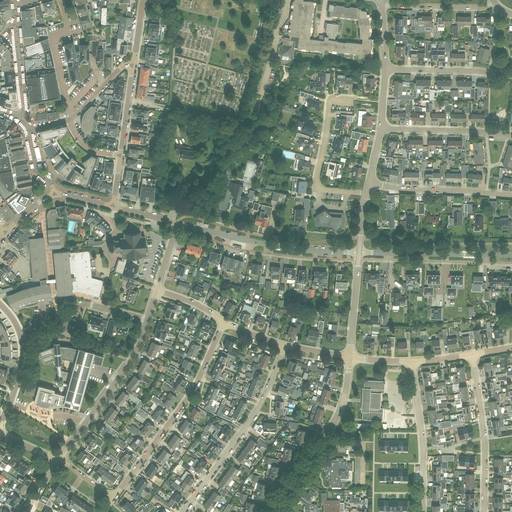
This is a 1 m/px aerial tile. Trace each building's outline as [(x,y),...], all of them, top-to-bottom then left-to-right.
[(0,0),(0,10),(11,10),(11,9),(10,0),(0,0)] [(87,0),(83,0),(84,4),(88,15),(91,27),(95,26),(93,20),(91,14),(95,13),(94,10),(92,3),(91,3),(89,4),(90,8),(88,9),(86,4),(88,3),(87,0)] [(332,24),(326,23),(325,30),(326,30),(326,32),(327,32),(326,37),(320,36),(320,38),(320,39),(320,40),(312,39),(310,39),(310,37),(310,33),(311,31),(314,2),(312,2),(309,1),(303,1),(302,0),(294,0),(294,1),(293,0),(292,8),(294,8),(293,11),(292,10),(289,36),(289,38),(283,37),(282,46),(281,55),(282,55),(293,56),(294,49),(294,48),(297,48),(297,49),(323,52),(323,50),(323,49),(327,49),(327,51),(353,54),(355,54),(359,55),(359,57),(364,58),(363,60),(368,61),(369,58),(370,58),(373,39),(372,39),(369,39),(369,36),(370,36),(370,34),(369,27),(369,20),(369,17),(366,17),(366,14),(366,11),(360,10),(361,8),(333,5),(329,4),(328,10),(329,11),(328,17),(331,18),(332,18),(332,16),(334,16),(344,17),(344,18),(347,18),(358,19),(358,20),(358,23),(358,27),(359,27),(360,35),(359,35),(359,38),(362,39),(362,40),(362,42),(362,43),(362,44),(349,42),(346,41),(346,43),(337,42),(338,40),(335,40),(335,36),(337,36),(337,30),(338,30),(339,26),(338,26),(338,24),(336,24),(336,23),(332,23),(332,24)] [(84,4),(77,6),(75,6),(77,12),(79,12),(80,17),(88,15),(84,4)] [(43,19),(40,5),(39,5),(20,11),(22,27),(35,25),(35,20),(39,19),(39,26),(45,25),(44,19),(43,19)] [(0,16),(6,22),(9,19),(11,19),(11,10),(0,10),(0,16)] [(82,29),(91,27),(88,15),(80,17),(79,18),(82,29)] [(130,40),(133,18),(121,16),(118,38),(124,39),(130,40)] [(162,25),(168,25),(162,16),(161,16),(160,21),(156,21),(156,23),(155,24),(150,23),(150,25),(149,25),(148,30),(158,31),(161,32),(162,28),(162,25)] [(445,24),(445,16),(438,16),(438,25),(435,25),(435,32),(438,33),(438,27),(445,27),(445,24)] [(394,22),(396,22),(396,25),(403,25),(406,25),(407,25),(407,17),(397,17),(397,19),(396,19),(394,19),(394,22)] [(491,25),(491,17),(484,17),(484,28),(490,28),(490,34),(494,34),(494,26),(491,26),(491,25)] [(37,36),(39,36),(46,35),(47,35),(46,27),(45,26),(22,28),(23,37),(37,36)] [(161,36),(161,32),(158,31),(148,30),(148,34),(148,36),(153,37),(154,38),(153,41),(160,42),(161,36)] [(39,41),(39,36),(37,36),(23,37),(24,46),(39,41)] [(27,57),(37,56),(36,55),(50,49),(48,38),(39,41),(24,46),(24,48),(25,56),(26,56),(27,57)] [(126,55),(127,46),(122,45),(122,43),(123,44),(124,39),(118,38),(117,42),(117,44),(117,46),(117,47),(116,50),(120,51),(119,54),(126,55)] [(0,71),(1,71),(14,70),(13,56),(12,50),(2,40),(0,42),(0,71)] [(408,40),(403,40),(402,46),(397,46),(397,53),(395,53),(395,56),(397,56),(405,56),(405,46),(407,46),(408,40)] [(425,51),(428,52),(428,44),(428,41),(425,41),(425,44),(425,49),(418,48),(418,50),(418,60),(425,60),(425,53),(425,51)] [(75,51),(73,43),(64,44),(68,61),(72,60),(72,63),(72,66),(69,66),(73,83),(81,81),(78,65),(80,65),(80,62),(88,62),(88,45),(79,45),(79,51),(75,51)] [(102,61),(103,49),(98,49),(99,44),(93,43),(93,55),(96,55),(96,60),(98,61),(99,61),(101,61),(102,61)] [(418,50),(413,50),(412,48),(411,48),(411,43),(408,43),(408,51),(411,51),(411,52),(411,60),(418,60),(418,50)] [(145,49),(144,53),(155,55),(158,55),(159,51),(160,45),(153,44),(152,47),(151,48),(146,47),(146,49),(145,49)] [(468,52),(469,45),(465,45),(465,50),(458,50),(458,53),(459,53),(458,61),(465,61),(465,52),(468,52)] [(488,56),(490,50),(481,47),(479,53),(488,56)] [(35,68),(54,67),(50,49),(36,55),(37,56),(27,57),(27,59),(25,59),(26,71),(35,68)] [(158,66),(158,62),(155,62),(155,59),(155,58),(155,55),(144,53),(144,58),(145,58),(145,60),(150,61),(150,62),(150,64),(158,66)] [(486,63),(488,56),(479,53),(477,60),(486,63)] [(157,71),(157,68),(156,68),(151,66),(149,66),(149,68),(141,67),(141,69),(140,70),(140,72),(140,73),(148,74),(151,74),(152,70),(157,71)] [(55,71),(54,69),(46,70),(38,71),(38,74),(30,75),(26,75),(28,98),(29,98),(29,104),(61,98),(60,94),(59,90),(58,84),(57,81),(57,80),(56,75),(55,71)] [(0,85),(1,85),(1,87),(2,86),(5,86),(5,85),(16,84),(15,77),(15,72),(14,72),(14,70),(1,71),(0,71),(0,85)] [(329,82),(330,73),(318,72),(317,82),(312,82),(312,90),(324,91),(325,81),(329,82)] [(344,87),(345,76),(345,74),(337,73),(335,86),(344,87)] [(374,89),(374,78),(370,78),(370,75),(363,74),(363,78),(367,78),(366,88),(374,89)] [(351,90),(353,77),(345,76),(344,87),(343,89),(351,90)] [(431,84),(431,80),(427,80),(427,79),(424,78),(424,92),(430,93),(430,100),(434,100),(434,96),(434,90),(430,90),(430,88),(430,84),(431,84)] [(114,93),(122,94),(122,92),(123,92),(123,89),(124,81),(123,81),(123,80),(123,79),(122,79),(121,79),(120,79),(120,80),(120,81),(118,80),(118,84),(115,83),(114,82),(110,86),(112,87),(115,87),(114,90),(109,90),(107,92),(114,93)] [(440,88),(444,89),(444,79),(442,79),(442,80),(437,80),(437,85),(435,85),(435,90),(438,90),(438,92),(440,92),(440,88)] [(470,97),(475,97),(475,91),(475,88),(471,88),(471,85),(472,85),(472,81),(468,81),(468,79),(465,79),(465,93),(469,93),(469,94),(470,94),(470,97)] [(403,86),(403,82),(399,82),(400,81),(395,80),(394,85),(393,85),(393,88),(407,89),(413,89),(413,83),(409,83),(409,86),(407,86),(403,86)] [(488,89),(488,85),(485,85),(485,82),(478,82),(478,89),(481,89),(481,95),(485,95),(485,89),(488,89)] [(0,96),(0,97),(0,104),(7,107),(16,109),(19,107),(18,107),(18,102),(17,102),(16,93),(16,91),(16,85),(5,86),(2,86),(3,92),(8,91),(8,92),(9,92),(10,99),(9,99),(0,96)] [(137,95),(137,97),(145,98),(150,99),(150,101),(154,101),(155,96),(150,96),(147,96),(147,93),(146,92),(138,91),(138,92),(137,92),(137,94),(137,95)] [(306,93),(301,91),(300,94),(304,95),(305,95),(304,101),(308,102),(307,106),(317,109),(319,102),(312,99),(314,95),(306,93)] [(112,99),(109,99),(108,108),(110,108),(120,109),(120,110),(121,110),(121,106),(121,104),(118,103),(118,100),(113,99),(112,99)] [(410,104),(409,112),(409,117),(412,117),(412,120),(419,120),(419,107),(419,106),(415,106),(415,112),(413,112),(413,113),(412,113),(413,104),(412,104),(413,100),(409,100),(409,104),(410,104)] [(38,106),(38,104),(29,105),(30,112),(39,111),(39,112),(44,111),(44,110),(45,110),(44,105),(38,106)] [(95,106),(93,104),(85,113),(83,116),(81,122),(82,126),(84,131),(88,136),(92,129),(95,106)] [(147,122),(147,120),(148,111),(135,110),(135,112),(134,113),(134,115),(134,116),(142,117),(141,121),(147,122)] [(45,113),(44,111),(39,112),(39,113),(37,114),(36,112),(30,113),(32,123),(54,120),(59,118),(58,112),(46,114),(46,112),(45,113)] [(371,121),(372,116),(366,116),(366,111),(359,111),(358,116),(362,116),(361,126),(370,127),(370,121),(371,121)] [(106,122),(110,122),(115,123),(115,120),(119,120),(119,118),(120,119),(120,115),(119,115),(110,113),(107,113),(106,122)] [(352,122),(353,115),(344,115),(343,118),(338,118),(337,127),(344,128),(345,121),(352,122)] [(299,125),(304,126),(303,128),(302,132),(310,135),(311,131),(314,123),(309,122),(310,120),(299,116),(298,122),(297,124),(299,125)] [(3,119),(3,118),(0,117),(0,133),(2,129),(5,130),(7,124),(9,125),(11,122),(8,121),(9,120),(4,118),(4,119),(3,119)] [(132,128),(132,129),(140,130),(144,130),(145,126),(147,127),(147,122),(141,121),(141,123),(133,122),(133,125),(132,125),(132,127),(132,128)] [(99,129),(117,132),(117,130),(118,130),(118,127),(117,127),(117,126),(116,126),(116,123),(115,123),(110,122),(110,125),(109,125),(109,127),(106,127),(106,126),(100,125),(99,129)] [(16,130),(15,128),(17,127),(14,124),(9,129),(7,132),(7,134),(7,136),(5,136),(4,134),(0,135),(0,155),(9,154),(10,161),(10,162),(26,158),(21,133),(19,134),(19,132),(20,132),(19,130),(18,129),(16,130)] [(60,171),(60,172),(65,166),(68,169),(63,175),(64,175),(64,176),(73,182),(73,181),(74,180),(79,182),(79,183),(87,186),(95,164),(97,158),(96,157),(92,155),(91,155),(87,153),(84,151),(81,148),(78,145),(75,142),(73,139),(71,136),(69,132),(68,129),(67,126),(66,124),(40,131),(37,132),(38,136),(40,141),(43,146),(44,149),(46,153),(50,158),(54,163),(52,164),(59,172),(60,171)] [(162,138),(162,134),(163,130),(156,128),(155,133),(155,137),(162,138)] [(365,151),(368,141),(368,140),(363,139),(364,134),(352,131),(350,137),(359,140),(356,153),(360,154),(361,150),(365,151)] [(312,148),(314,144),(313,143),(313,142),(305,139),(306,135),(296,132),(294,138),(299,140),(298,143),(305,145),(303,150),(310,152),(312,148)] [(131,142),(130,142),(145,144),(146,135),(139,134),(139,136),(131,135),(131,139),(130,139),(130,141),(131,142)] [(343,142),(345,142),(349,143),(350,138),(346,137),(339,135),(338,140),(335,139),(333,150),(337,151),(336,154),(340,155),(341,152),(340,152),(343,142)] [(115,146),(115,145),(116,144),(116,142),(116,140),(101,138),(100,142),(107,142),(106,145),(106,147),(110,147),(110,146),(115,146)] [(401,145),(401,142),(396,141),(389,140),(388,147),(395,148),(397,149),(398,144),(401,145)] [(416,147),(416,140),(409,140),(409,142),(406,142),(406,149),(406,159),(409,159),(410,151),(412,151),(412,147),(416,147)] [(436,148),(436,140),(429,140),(429,147),(429,150),(426,150),(426,157),(429,157),(429,151),(432,151),(432,147),(436,148)] [(455,152),(455,148),(456,140),(449,140),(448,151),(445,151),(445,160),(445,161),(452,161),(452,157),(449,156),(449,152),(455,152)] [(191,159),(193,151),(189,150),(189,147),(176,145),(175,151),(181,152),(180,157),(191,159)] [(394,155),(395,148),(388,147),(387,153),(394,155)] [(308,171),(310,162),(304,160),(305,156),(296,153),(295,159),(300,160),(298,168),(301,169),(308,171)] [(0,163),(10,161),(9,154),(0,155),(0,163)] [(391,169),(393,158),(386,156),(385,160),(390,160),(390,162),(388,162),(387,169),(384,168),(383,175),(390,177),(391,169)] [(133,160),(128,159),(128,162),(127,162),(127,165),(127,166),(136,167),(136,163),(141,164),(142,159),(133,158),(133,160)] [(511,167),(511,166),(511,159),(505,158),(503,164),(507,165),(506,168),(511,169),(511,167)] [(113,169),(114,163),(108,162),(108,160),(105,159),(104,167),(113,169)] [(261,172),(263,165),(264,161),(259,160),(258,162),(258,163),(259,164),(255,175),(260,177),(261,172)] [(327,172),(327,173),(327,174),(337,177),(340,166),(343,167),(344,162),(335,160),(334,163),(330,162),(328,170),(327,171),(327,172)] [(0,171),(8,169),(9,168),(8,164),(10,162),(10,161),(0,163),(0,171)] [(13,172),(28,169),(27,161),(13,164),(12,166),(13,171),(13,172)] [(359,180),(362,168),(358,167),(358,163),(351,162),(350,166),(354,167),(351,178),(359,180)] [(402,170),(402,163),(399,163),(399,168),(395,167),(395,170),(391,169),(390,177),(390,178),(394,179),(394,177),(397,178),(397,174),(398,170),(402,170)] [(14,180),(30,177),(28,169),(13,172),(14,180)] [(129,197),(132,179),(133,171),(126,170),(124,186),(122,186),(120,194),(122,196),(129,197)] [(14,180),(13,172),(13,171),(0,173),(0,179),(1,181),(6,189),(7,190),(8,191),(9,191),(15,192),(32,196),(33,193),(30,177),(14,180)] [(104,176),(104,173),(96,172),(95,175),(91,187),(97,189),(100,181),(101,181),(103,177),(102,177),(103,176),(104,176)] [(482,182),(483,175),(475,174),(475,182),(482,182)] [(289,180),(296,181),(295,193),(304,194),(306,177),(290,176),(289,180)] [(511,178),(511,176),(508,176),(508,178),(504,177),(503,184),(510,185),(511,178)] [(146,200),(148,178),(142,177),(140,200),(146,200)] [(105,192),(108,179),(106,178),(104,183),(101,182),(99,189),(100,190),(105,192)] [(153,201),(155,179),(148,178),(146,200),(153,201)] [(136,199),(136,198),(138,188),(133,187),(135,179),(132,179),(129,197),(136,199)] [(4,201),(10,197),(15,192),(9,191),(8,191),(7,190),(6,189),(1,181),(0,180),(0,195),(0,196),(4,201)] [(248,196),(241,194),(243,186),(231,183),(229,190),(232,191),(231,194),(236,196),(233,206),(246,209),(249,199),(253,200),(255,191),(250,190),(248,196)] [(277,201),(280,193),(273,191),(271,200),(277,201)] [(26,207),(32,196),(15,192),(10,197),(26,207)] [(6,222),(8,222),(15,216),(15,215),(4,201),(0,196),(0,195),(0,213),(3,217),(6,222)] [(18,214),(24,208),(26,207),(10,197),(4,201),(15,215),(17,213),(18,214)] [(303,219),(303,215),(304,212),(308,212),(309,199),(299,198),(299,201),(304,202),(303,209),(300,209),(300,210),(295,209),(294,220),(299,220),(300,219),(303,219)] [(395,225),(394,225),(394,209),(396,209),(396,202),(392,202),(386,202),(386,209),(386,220),(388,221),(389,221),(389,228),(394,228),(395,228),(395,225)] [(262,226),(267,206),(262,205),(259,216),(256,215),(254,223),(260,225),(262,226)] [(67,214),(68,211),(66,211),(65,206),(61,207),(61,206),(60,206),(59,206),(58,206),(57,206),(57,207),(56,207),(57,209),(53,210),(55,217),(58,216),(62,215),(63,217),(65,218),(67,218),(67,216),(67,214)] [(81,219),(84,209),(69,206),(68,211),(67,214),(67,216),(81,219)] [(267,227),(270,216),(272,207),(267,206),(262,226),(265,226),(267,227)] [(349,209),(322,207),(320,226),(347,229),(349,209)] [(462,212),(462,207),(453,207),(453,212),(454,212),(454,224),(462,224),(462,212)] [(64,247),(67,229),(58,228),(57,225),(56,222),(56,221),(53,210),(53,209),(50,210),(49,210),(48,211),(47,212),(47,213),(46,215),(47,217),(48,230),(50,229),(51,248),(64,247)] [(90,222),(96,214),(88,212),(86,221),(90,222)] [(477,213),(477,216),(475,216),(475,227),(474,227),(474,230),(475,231),(480,231),(480,229),(483,229),(483,216),(483,213),(477,213)] [(95,227),(95,226),(102,219),(96,214),(90,222),(90,226),(95,227)] [(407,215),(407,222),(401,222),(401,228),(407,228),(415,228),(415,225),(418,225),(418,218),(415,218),(415,215),(407,215)] [(439,224),(439,216),(426,216),(426,224),(439,224)] [(495,229),(508,229),(511,229),(511,222),(508,222),(508,218),(502,218),(502,219),(495,219),(495,221),(495,229)] [(103,227),(102,225),(105,222),(102,219),(95,226),(95,227),(96,226),(100,230),(103,227)] [(104,234),(110,227),(105,222),(102,225),(103,227),(100,230),(104,234)] [(21,230),(19,229),(9,242),(20,250),(21,248),(22,249),(29,240),(29,239),(32,238),(32,233),(27,230),(21,230)] [(146,257),(146,253),(145,235),(144,235),(144,237),(141,237),(141,236),(140,236),(140,233),(141,233),(141,232),(136,233),(136,232),(128,232),(128,233),(123,234),(123,235),(124,234),(125,238),(124,238),(121,239),(120,238),(120,240),(114,241),(114,240),(113,240),(114,244),(108,244),(108,251),(112,250),(112,252),(114,252),(115,254),(121,253),(121,255),(122,255),(122,258),(122,259),(130,258),(131,258),(142,257),(146,257)] [(46,265),(45,258),(44,248),(43,237),(34,238),(32,238),(29,239),(29,240),(22,249),(21,250),(22,251),(19,254),(23,256),(25,253),(32,259),(33,266),(34,273),(34,278),(33,278),(33,280),(40,280),(46,279),(47,279),(47,272),(46,265)] [(199,257),(200,251),(201,250),(199,249),(200,248),(187,244),(185,251),(190,253),(190,254),(199,257)] [(70,253),(70,251),(54,252),(57,295),(72,293),(72,292),(79,292),(100,297),(101,292),(100,292),(103,280),(99,278),(98,280),(91,278),(89,251),(70,253)] [(220,255),(215,253),(215,252),(215,251),(214,251),(213,251),(212,252),(211,252),(208,261),(212,262),(211,266),(214,267),(215,263),(217,264),(220,255)] [(10,271),(13,267),(12,266),(18,259),(9,252),(5,257),(6,257),(3,260),(9,266),(7,268),(10,271)] [(240,281),(242,274),(240,273),(243,262),(224,256),(220,268),(224,269),(222,276),(223,276),(223,279),(228,280),(227,281),(236,284),(237,280),(240,281)] [(131,261),(130,258),(122,259),(122,261),(118,260),(115,271),(122,274),(121,275),(132,278),(136,265),(136,263),(136,261),(135,261),(134,260),(131,261)] [(205,268),(208,260),(202,258),(199,266),(205,268)] [(180,279),(185,279),(186,279),(187,276),(184,275),(185,272),(183,271),(183,269),(185,270),(187,266),(184,265),(176,262),(175,266),(178,267),(176,274),(181,275),(179,278),(180,279)] [(260,274),(262,264),(250,263),(249,269),(251,269),(251,273),(260,274)] [(10,271),(7,268),(5,271),(1,268),(0,266),(0,275),(1,276),(4,279),(7,275),(9,277),(12,280),(15,276),(10,271)] [(279,275),(280,267),(271,266),(271,267),(270,267),(270,269),(271,270),(270,273),(271,273),(270,278),(278,280),(279,275)] [(293,277),(294,269),(285,268),(284,275),(286,276),(285,279),(293,280),(293,277)] [(304,269),(303,270),(299,270),(298,279),(302,279),(305,279),(306,278),(306,271),(305,270),(304,269)] [(320,285),(321,272),(315,271),(313,284),(312,284),(312,287),(314,288),(314,284),(320,284),(320,285)] [(380,278),(380,274),(367,273),(367,282),(371,282),(371,284),(375,284),(376,282),(379,282),(379,293),(382,293),(385,278),(380,278)] [(340,282),(341,274),(336,274),(335,281),(335,288),(338,288),(338,291),(343,292),(344,289),(347,289),(347,282),(340,282)] [(407,280),(407,283),(404,283),(404,288),(408,289),(409,289),(409,286),(413,286),(413,283),(413,274),(411,274),(410,274),(407,274),(407,277),(406,277),(406,280),(407,280)] [(440,283),(440,276),(440,275),(436,275),(432,275),(429,275),(428,275),(428,283),(429,283),(428,288),(425,287),(424,287),(424,288),(424,294),(424,295),(425,295),(425,294),(433,295),(433,294),(433,288),(433,283),(440,283)] [(463,276),(459,276),(459,275),(456,275),(456,276),(452,276),(452,275),(451,275),(451,276),(451,283),(451,284),(452,284),(452,288),(448,288),(447,288),(447,289),(447,295),(448,295),(456,295),(456,289),(457,289),(457,288),(456,288),(456,284),(463,284),(463,283),(463,276)] [(482,288),(485,288),(486,288),(486,282),(485,282),(482,282),(482,276),(473,276),(473,284),(477,284),(477,286),(481,286),(481,284),(482,284),(482,288)] [(185,279),(180,279),(179,281),(178,283),(177,286),(177,287),(183,289),(182,290),(186,292),(188,286),(189,285),(186,284),(186,283),(184,283),(185,279)] [(133,302),(136,292),(133,291),(135,284),(128,282),(126,289),(129,290),(127,296),(126,296),(124,299),(133,302)] [(47,284),(46,284),(46,286),(42,286),(35,288),(28,289),(21,292),(14,294),(10,296),(9,294),(6,296),(13,309),(19,306),(24,304),(25,304),(31,302),(33,301),(38,300),(43,299),(46,299),(51,298),(50,284),(47,284)] [(202,286),(198,285),(197,287),(195,286),(192,293),(200,296),(203,289),(207,291),(208,287),(202,285),(202,286)] [(219,304),(223,297),(215,293),(216,291),(211,288),(210,290),(209,292),(214,295),(212,300),(219,304)] [(405,304),(405,298),(400,298),(400,296),(401,293),(398,293),(399,292),(396,291),(395,292),(393,292),(393,297),(392,296),(392,300),(393,300),(392,304),(400,305),(400,304),(405,304)] [(231,314),(236,305),(230,302),(233,298),(227,296),(223,303),(226,305),(224,310),(231,314)] [(255,311),(258,302),(254,301),(252,305),(253,305),(252,309),(249,308),(248,311),(244,309),(243,312),(242,314),(240,313),(238,318),(241,319),(240,319),(247,322),(249,317),(253,318),(255,311)] [(255,311),(253,318),(253,319),(256,320),(254,324),(262,327),(265,318),(260,317),(262,313),(263,313),(265,307),(258,304),(259,302),(258,302),(255,311)] [(178,314),(181,306),(175,304),(173,309),(167,307),(165,316),(172,318),(173,313),(178,314)] [(442,309),(432,309),(431,319),(441,319),(442,309)] [(276,331),(279,322),(275,321),(277,317),(274,316),(275,312),(272,311),(270,317),(273,318),(269,328),(276,331)] [(193,327),(194,324),(197,316),(191,314),(186,324),(193,327)] [(100,324),(102,319),(102,318),(96,317),(96,316),(92,315),(91,315),(91,316),(90,316),(89,320),(90,320),(89,323),(93,324),(100,326),(99,331),(103,332),(105,326),(100,324)] [(111,340),(113,330),(117,331),(117,332),(118,332),(118,333),(121,334),(121,333),(126,334),(128,327),(119,325),(114,324),(115,322),(110,320),(106,338),(111,340)] [(317,339),(318,332),(322,333),(323,325),(324,321),(319,320),(317,331),(309,330),(308,338),(317,339)] [(163,332),(169,334),(170,331),(168,330),(169,326),(167,326),(168,323),(163,322),(162,325),(158,323),(156,330),(163,332)] [(208,333),(211,325),(204,322),(202,326),(201,325),(198,331),(203,333),(204,331),(208,333)] [(299,332),(301,324),(295,322),(294,327),(290,326),(287,335),(294,337),(296,331),(299,332)] [(337,334),(338,325),(332,324),(331,330),(327,329),(326,333),(328,334),(328,341),(335,342),(336,334),(337,334)] [(496,337),(499,337),(499,338),(503,337),(503,336),(502,327),(494,328),(494,327),(491,327),(491,332),(495,332),(496,337)] [(473,331),(474,339),(480,338),(481,339),(481,343),(488,342),(487,338),(487,333),(491,332),(490,328),(483,329),(484,333),(480,333),(479,330),(473,331)] [(167,336),(169,336),(171,337),(172,335),(169,334),(163,332),(156,330),(154,336),(161,338),(160,341),(166,344),(167,341),(165,340),(167,336)] [(379,332),(372,331),(372,339),(371,339),(367,339),(366,347),(367,347),(367,348),(370,349),(370,347),(374,348),(375,340),(379,340),(379,332)] [(420,341),(416,342),(417,351),(424,351),(423,342),(427,341),(427,334),(427,331),(420,331),(421,335),(420,335),(420,341)] [(473,331),(468,332),(462,333),(463,336),(462,336),(464,346),(470,345),(470,340),(474,339),(473,331)] [(439,340),(443,339),(443,333),(439,334),(436,334),(436,340),(433,340),(434,350),(441,349),(439,340)] [(447,339),(446,333),(443,333),(443,339),(444,346),(448,345),(448,348),(458,347),(457,338),(447,339)] [(395,347),(395,337),(387,337),(387,343),(382,343),(382,351),(390,351),(391,347),(395,347)] [(227,339),(224,347),(229,349),(228,352),(234,354),(233,356),(243,360),(245,354),(231,348),(234,342),(227,339)] [(189,341),(187,347),(189,348),(197,351),(198,349),(199,350),(200,346),(199,346),(189,341)] [(162,350),(163,347),(162,346),(160,345),(159,345),(152,342),(149,348),(157,351),(160,352),(161,349),(162,350)] [(399,351),(407,351),(407,342),(398,342),(399,351)] [(94,354),(95,353),(77,348),(77,349),(72,348),(70,347),(69,347),(67,346),(66,346),(64,346),(63,346),(59,346),(59,347),(55,347),(54,347),(50,347),(46,348),(43,350),(40,351),(37,353),(44,363),(45,363),(47,362),(48,361),(50,361),(51,360),(53,360),(54,363),(57,363),(59,394),(53,392),(54,390),(38,386),(37,389),(26,385),(23,394),(35,397),(34,401),(50,405),(51,402),(70,407),(79,410),(92,362),(101,365),(103,356),(94,354)] [(194,357),(197,351),(189,348),(187,347),(184,352),(194,357)] [(154,357),(157,351),(149,348),(147,354),(154,357)] [(10,359),(10,352),(0,351),(0,361),(4,362),(4,358),(10,359)] [(253,356),(268,362),(270,356),(270,354),(264,352),(263,353),(262,355),(259,354),(258,355),(254,354),(253,356)] [(236,357),(228,354),(226,357),(221,354),(218,360),(224,363),(225,363),(228,364),(231,366),(232,363),(229,362),(230,359),(234,360),(236,357)] [(265,368),(268,362),(253,356),(253,359),(256,360),(260,362),(258,365),(265,368)] [(147,368),(150,363),(144,359),(141,365),(147,368)] [(190,368),(192,363),(184,359),(182,365),(190,368)] [(222,368),(224,363),(218,360),(216,365),(222,368)] [(296,363),(290,360),(288,365),(288,364),(287,367),(287,368),(298,373),(300,369),(306,371),(308,366),(297,361),(296,363)] [(0,374),(7,377),(8,374),(7,374),(8,371),(2,369),(3,366),(0,364),(0,374)] [(315,372),(317,366),(311,364),(309,370),(315,372)] [(147,368),(141,365),(137,371),(144,374),(145,371),(151,374),(152,371),(147,368)] [(187,374),(190,368),(182,365),(180,370),(187,374)] [(220,374),(222,368),(216,365),(213,371),(220,374)] [(493,375),(495,375),(495,371),(497,371),(496,368),(497,368),(485,369),(486,376),(493,375)] [(335,378),(337,371),(330,369),(329,372),(324,370),(323,374),(327,376),(335,378)] [(262,374),(253,370),(252,374),(248,372),(247,375),(260,380),(262,374)] [(220,374),(213,371),(211,376),(217,379),(219,376),(222,377),(223,375),(220,374)] [(454,385),(459,384),(459,381),(466,380),(465,373),(458,374),(454,374),(455,378),(453,379),(454,385)] [(293,381),(294,379),(291,377),(284,374),(282,380),(289,383),(290,380),(293,381)] [(333,384),(335,378),(327,376),(323,374),(321,381),(325,382),(333,384)] [(258,385),(260,380),(247,375),(246,377),(252,380),(251,383),(258,385)] [(139,388),(141,385),(138,382),(140,380),(134,376),(130,381),(138,387),(139,388)] [(187,382),(186,381),(179,377),(176,382),(172,379),(172,380),(183,387),(185,384),(186,384),(187,382)] [(425,385),(432,384),(432,380),(434,380),(433,377),(424,378),(425,385)] [(180,391),(183,387),(172,380),(170,383),(173,384),(172,386),(180,391)] [(384,389),(385,381),(365,380),(362,419),(382,420),(383,408),(380,408),(381,389),(384,389)] [(136,397),(138,394),(135,392),(138,387),(130,381),(126,386),(130,389),(128,391),(131,394),(136,397)] [(495,388),(500,387),(500,384),(497,384),(496,381),(494,381),(487,382),(487,383),(486,383),(486,387),(487,386),(488,389),(495,388)] [(256,391),(258,385),(251,383),(249,388),(247,387),(256,391)] [(329,397),(331,391),(323,388),(324,385),(317,383),(316,386),(319,387),(318,390),(323,392),(321,395),(329,397)] [(175,392),(168,387),(163,384),(161,387),(169,392),(168,394),(165,392),(163,395),(172,402),(176,397),(173,395),(175,392)] [(459,384),(454,385),(453,385),(453,390),(460,390),(460,394),(468,393),(467,386),(459,387),(459,384)] [(215,394),(218,388),(211,385),(209,391),(215,394)] [(279,386),(279,387),(278,386),(277,387),(276,389),(277,390),(277,392),(284,395),(285,394),(289,394),(290,393),(291,390),(279,386)] [(253,396),(256,391),(247,387),(244,393),(253,396)] [(489,396),(496,394),(495,391),(501,390),(500,387),(495,388),(488,389),(489,396)] [(123,391),(119,397),(125,401),(129,395),(130,396),(131,394),(128,391),(126,393),(123,391)] [(213,399),(215,394),(209,391),(206,397),(213,399)] [(460,394),(460,393),(457,394),(458,398),(454,398),(455,404),(456,404),(462,403),(461,400),(469,399),(468,393),(460,394)] [(310,399),(309,401),(317,404),(318,401),(324,403),(326,404),(329,397),(321,395),(318,394),(316,397),(317,397),(315,400),(310,399)] [(172,402),(163,395),(160,398),(161,399),(161,400),(154,395),(152,398),(164,407),(166,404),(169,407),(172,402)] [(441,395),(436,396),(427,398),(428,404),(435,403),(438,403),(437,399),(439,399),(442,399),(441,395)] [(121,406),(125,401),(119,397),(115,402),(121,406)] [(214,412),(216,409),(215,409),(216,407),(210,405),(213,399),(206,397),(204,402),(207,403),(205,408),(209,410),(209,411),(212,413),(213,411),(214,412)] [(160,404),(152,398),(150,401),(154,403),(150,408),(152,409),(162,417),(165,412),(162,409),(158,406),(160,404)] [(232,402),(235,404),(238,405),(244,408),(247,403),(238,398),(236,401),(233,399),(232,402)] [(497,404),(497,400),(489,401),(491,408),(500,407),(499,404),(497,404)] [(462,406),(462,403),(456,404),(457,410),(463,409),(463,413),(471,412),(470,405),(462,406)] [(230,421),(231,418),(223,414),(225,409),(223,408),(224,405),(221,412),(219,416),(230,421)] [(241,414),(244,408),(238,405),(235,410),(241,414)] [(113,416),(117,411),(111,407),(107,412),(113,416)] [(285,415),(285,410),(282,410),(283,407),(275,407),(275,413),(282,414),(282,415),(285,415)] [(322,416),(324,410),(317,407),(315,414),(322,416)] [(141,409),(139,408),(138,410),(147,417),(148,414),(141,408),(141,409)] [(194,408),(192,410),(191,410),(189,412),(190,413),(193,416),(191,418),(194,420),(198,414),(203,418),(207,412),(202,410),(200,412),(194,408)] [(158,421),(162,417),(152,409),(150,412),(153,414),(152,416),(158,421)] [(238,419),(241,414),(235,410),(231,409),(228,414),(238,419)] [(145,419),(147,417),(138,410),(136,413),(145,419)] [(111,427),(113,424),(110,421),(113,416),(107,412),(103,417),(106,419),(104,422),(110,426),(111,427)] [(472,419),(471,412),(463,413),(459,414),(459,418),(457,418),(458,420),(451,421),(452,424),(452,425),(453,425),(454,425),(456,424),(458,424),(465,423),(464,420),(472,419)] [(315,414),(311,413),(309,420),(306,419),(305,422),(313,425),(314,421),(320,423),(322,416),(315,414)] [(431,424),(438,423),(437,419),(443,418),(442,415),(430,417),(430,420),(429,420),(429,423),(431,423),(431,424)] [(191,429),(189,428),(192,424),(186,419),(182,424),(193,432),(194,430),(192,428),(191,429)] [(493,425),(493,428),(501,427),(504,426),(503,420),(496,420),(492,421),(492,422),(491,422),(492,425),(493,425)] [(151,431),(154,426),(148,421),(144,426),(151,431)] [(269,431),(269,423),(263,422),(263,425),(259,425),(256,431),(260,434),(263,431),(269,431)] [(299,430),(300,427),(297,426),(298,423),(289,422),(288,428),(290,428),(289,431),(294,432),(294,429),(298,430),(296,436),(305,438),(306,432),(299,430)] [(104,437),(109,430),(100,423),(96,428),(101,432),(99,434),(104,437)] [(147,436),(151,431),(144,426),(141,424),(140,426),(143,428),(141,431),(140,431),(143,433),(147,436)] [(193,432),(182,424),(178,430),(185,434),(187,430),(189,432),(189,433),(191,434),(193,432)] [(215,426),(212,424),(209,427),(212,429),(213,428),(216,430),(212,435),(218,439),(219,437),(223,440),(227,435),(215,426)] [(215,426),(227,435),(230,430),(226,426),(225,425),(223,428),(219,426),(216,424),(215,426)] [(444,435),(443,428),(452,427),(452,425),(452,424),(441,425),(442,428),(431,430),(432,437),(445,435),(444,435)] [(115,434),(117,432),(111,427),(110,426),(108,429),(115,434)] [(467,438),(474,436),(472,426),(465,428),(467,438)] [(503,436),(502,433),(501,433),(501,430),(506,429),(506,426),(504,426),(501,427),(493,428),(494,430),(492,431),(493,434),(494,434),(497,434),(497,437),(503,436)] [(460,440),(467,438),(465,428),(458,430),(460,440)] [(180,444),(178,443),(181,439),(175,434),(171,439),(182,447),(183,445),(181,443),(180,444)] [(441,442),(440,438),(445,438),(445,435),(432,437),(433,443),(439,442),(439,446),(444,445),(454,443),(453,439),(451,439),(451,440),(441,442)] [(91,447),(94,442),(100,446),(104,441),(98,437),(96,440),(90,436),(84,443),(88,446),(86,449),(90,452),(93,448),(91,447)] [(130,439),(140,446),(144,441),(139,438),(137,436),(135,439),(132,437),(130,439)] [(303,444),(305,438),(296,436),(295,439),(292,438),(292,441),(303,444)] [(264,443),(269,447),(270,445),(275,439),(274,439),(272,437),(270,440),(267,438),(264,443)] [(136,451),(140,446),(130,439),(128,442),(130,443),(131,444),(130,446),(136,451)] [(182,447),(171,439),(167,444),(174,449),(176,445),(178,447),(178,448),(180,449),(182,447)] [(259,448),(261,445),(256,442),(251,439),(248,444),(254,449),(256,446),(259,448)] [(218,447),(210,441),(207,445),(206,445),(206,446),(214,452),(218,447)] [(210,457),(214,452),(206,446),(206,445),(204,443),(202,445),(203,446),(202,447),(207,450),(205,453),(210,457)] [(252,451),(261,457),(263,455),(254,449),(248,444),(244,449),(250,454),(252,451)] [(5,451),(0,448),(0,460),(0,461),(3,458),(3,457),(4,456),(4,455),(5,455),(5,454),(5,453),(9,453),(13,456),(15,453),(7,447),(5,451)] [(291,456),(293,450),(285,448),(283,454),(291,456)] [(123,451),(121,449),(118,453),(129,461),(133,456),(125,450),(123,451)] [(169,459),(167,458),(170,454),(164,449),(160,454),(171,462),(172,460),(170,458),(169,459)] [(247,458),(250,454),(244,449),(240,454),(247,458)] [(85,457),(91,461),(94,457),(89,452),(87,455),(83,452),(82,451),(76,458),(82,462),(85,457)] [(291,456),(283,454),(278,452),(277,457),(279,457),(279,459),(290,462),(291,456)] [(126,466),(129,461),(118,453),(116,456),(118,458),(117,460),(126,466)] [(171,462),(160,454),(156,460),(163,464),(166,460),(167,462),(167,463),(169,464),(171,462)] [(247,458),(240,454),(237,459),(243,463),(245,461),(249,464),(251,462),(247,458)] [(467,466),(468,457),(461,456),(460,465),(467,466)] [(18,461),(12,457),(8,464),(13,468),(12,468),(23,476),(25,473),(27,474),(29,470),(28,469),(29,467),(19,460),(18,461)] [(343,462),(343,458),(335,457),(335,459),(328,459),(328,469),(325,469),(325,477),(327,477),(327,480),(329,480),(328,487),(345,487),(345,481),(340,481),(340,477),(348,477),(348,470),(352,470),(353,462),(343,462)] [(474,467),(475,457),(468,457),(467,466),(474,467)] [(199,472),(203,467),(194,461),(195,460),(193,458),(191,460),(194,462),(192,463),(196,466),(194,468),(199,472)] [(207,462),(202,458),(199,461),(196,458),(195,460),(194,461),(203,467),(207,462)] [(278,463),(264,460),(263,462),(264,463),(272,465),(271,469),(267,468),(267,470),(270,471),(278,473),(280,467),(278,467),(278,463)] [(95,473),(100,476),(108,465),(106,464),(105,464),(103,462),(99,467),(95,473)] [(179,468),(181,470),(186,473),(188,470),(182,466),(178,463),(172,471),(175,473),(176,471),(179,468)] [(447,469),(447,463),(440,463),(440,466),(433,466),(433,473),(441,473),(441,469),(447,469)] [(160,477),(161,476),(155,472),(158,468),(153,464),(149,469),(160,477)] [(111,467),(108,465),(100,476),(105,480),(110,474),(112,472),(109,470),(111,467)] [(235,474),(239,470),(232,465),(229,470),(235,474)] [(503,465),(495,465),(495,472),(498,472),(503,472),(503,475),(511,475),(511,472),(506,472),(506,465),(503,465)] [(160,477),(149,469),(145,474),(151,478),(154,474),(159,478),(160,477)] [(225,475),(232,479),(235,474),(229,470),(225,475)] [(277,480),(278,473),(270,471),(267,470),(266,474),(265,477),(277,480)] [(12,480),(13,477),(3,471),(2,473),(5,475),(12,480)] [(110,474),(105,480),(111,484),(115,478),(117,479),(119,475),(115,472),(114,473),(112,471),(112,472),(110,474)] [(440,482),(446,483),(450,483),(450,480),(446,480),(446,477),(444,477),(444,473),(441,473),(433,473),(433,479),(441,479),(440,482)] [(194,479),(188,475),(186,478),(183,476),(181,479),(190,485),(194,479)] [(228,484),(232,479),(225,475),(221,479),(228,484)] [(31,480),(25,476),(23,479),(19,477),(17,480),(27,486),(31,480)] [(190,485),(181,479),(178,476),(176,479),(181,483),(181,482),(183,483),(180,486),(186,491),(190,485)] [(25,492),(26,490),(25,489),(27,486),(17,480),(13,477),(12,480),(16,482),(16,483),(19,485),(17,488),(23,492),(24,492),(25,492)] [(149,492),(150,491),(144,487),(147,483),(142,478),(138,484),(149,492)] [(226,495),(228,492),(224,489),(228,484),(221,479),(218,484),(221,487),(219,490),(226,495)] [(446,488),(446,483),(440,482),(440,485),(433,485),(433,492),(444,492),(444,488),(446,488)] [(265,491),(267,485),(258,483),(257,489),(265,491)] [(53,503),(56,499),(58,495),(63,488),(60,487),(60,484),(55,485),(56,488),(53,491),(55,493),(52,497),(50,496),(48,499),(45,504),(51,507),(53,503)] [(149,492),(138,484),(134,489),(140,493),(141,494),(144,490),(148,493),(149,492)] [(511,494),(511,491),(506,491),(506,489),(505,489),(505,484),(494,484),(494,491),(503,491),(503,494),(504,494),(511,494)] [(68,497),(66,495),(68,492),(63,488),(58,495),(56,499),(58,500),(61,496),(63,498),(61,502),(63,504),(64,502),(68,497)] [(264,498),(265,491),(257,489),(256,493),(253,492),(252,495),(264,498)] [(311,498),(315,493),(310,489),(307,493),(304,491),(298,499),(305,503),(304,511),(317,511),(317,504),(311,504),(311,498)] [(226,495),(219,490),(217,493),(214,491),(211,496),(217,501),(219,498),(222,500),(225,497),(224,497),(226,495)] [(9,495),(4,491),(3,494),(17,503),(20,498),(17,496),(17,495),(15,494),(15,495),(14,495),(13,496),(10,494),(9,495)] [(174,495),(169,491),(167,494),(178,502),(182,496),(176,492),(174,495)] [(440,499),(440,502),(447,502),(447,497),(444,497),(444,492),(433,492),(433,499),(440,499)] [(14,507),(17,503),(3,494),(2,495),(7,498),(6,501),(9,503),(8,503),(9,504),(9,505),(11,506),(11,505),(14,507)] [(174,507),(178,502),(167,494),(165,497),(170,500),(168,503),(174,507)] [(361,499),(361,497),(356,497),(356,494),(350,494),(350,499),(348,499),(348,504),(345,504),(345,510),(349,510),(349,507),(358,507),(358,505),(368,505),(368,498),(364,498),(364,499),(361,499)] [(72,508),(78,499),(73,495),(70,499),(68,497),(64,502),(67,504),(69,501),(71,503),(69,506),(72,508)] [(214,506),(217,501),(211,496),(207,501),(214,506)] [(77,511),(83,502),(78,499),(72,508),(77,511)] [(134,508),(137,504),(136,503),(137,501),(136,500),(135,500),(133,502),(135,504),(132,506),(131,505),(127,510),(128,511),(134,511),(136,510),(134,508)] [(339,511),(340,503),(331,502),(331,500),(323,500),(323,503),(323,504),(323,507),(323,511),(339,511)] [(122,506),(127,510),(131,505),(132,506),(135,504),(133,502),(132,502),(130,504),(127,501),(122,506)] [(217,508),(214,506),(207,501),(203,506),(208,509),(210,510),(212,508),(213,508),(213,509),(215,511),(217,508)] [(83,511),(88,505),(83,502),(77,511),(83,511)] [(148,511),(149,511),(147,509),(152,504),(150,502),(145,507),(144,507),(148,511)] [(253,510),(255,504),(247,502),(245,508),(253,510)] [(447,508),(447,502),(440,502),(440,505),(432,505),(432,511),(440,511),(440,508),(447,508)]
